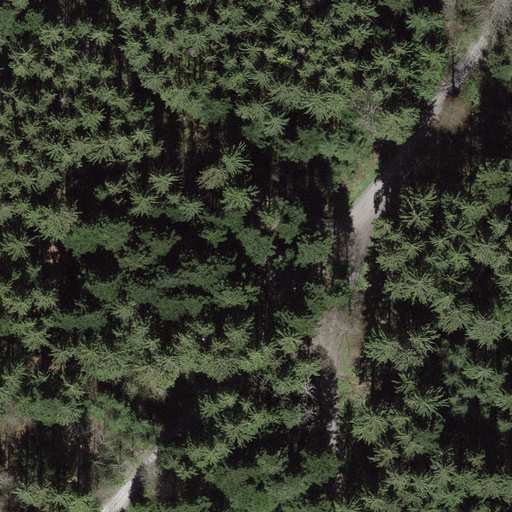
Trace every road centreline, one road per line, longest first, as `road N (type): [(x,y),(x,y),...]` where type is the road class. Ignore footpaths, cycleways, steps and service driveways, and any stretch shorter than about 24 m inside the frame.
road 1 (unclassified): [(291,294),(44,0)]
road 2 (unclassified): [(291,294),(511,4)]
road 3 (unclassified): [(107,511),(291,294)]
road 4 (unclassified): [(333,511),(323,348),(291,294)]
